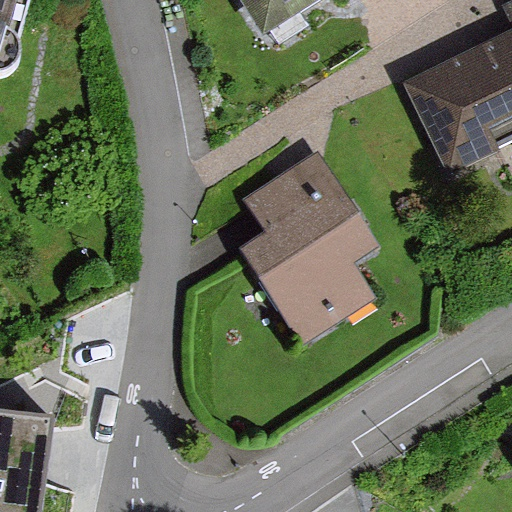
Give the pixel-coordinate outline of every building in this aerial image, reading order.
[(238,0),(265,40),(327,0),(238,0)] [(0,102),(28,12),(0,3),(0,102)] [(511,35),(511,38),(402,87),(445,185),(504,159),(511,177),(511,4),(500,9),(511,35)] [(382,264),(330,167),(245,198),(263,243),(237,262),(302,356),(374,311),(358,282),(382,264)] [(0,511),(1,511),(11,494),(25,501),(48,453),(0,429),(0,511)]
